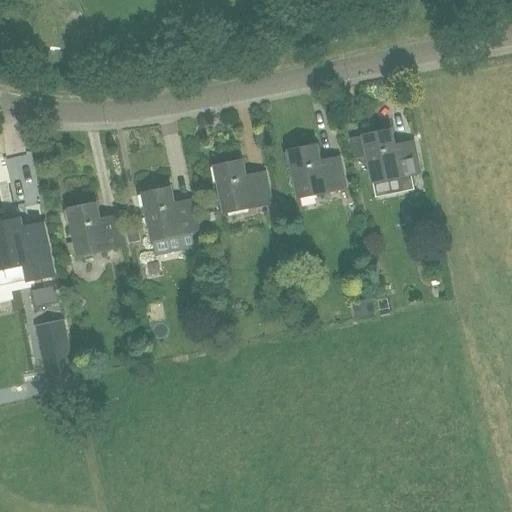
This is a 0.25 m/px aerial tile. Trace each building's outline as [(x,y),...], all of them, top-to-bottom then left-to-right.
[(395,146),(391,130),(349,138),(353,158),(367,155),(373,183),(419,174),(413,143),(395,146)] [(319,162),(315,145),(288,151),(298,199),(345,190),(339,158),(319,162)] [(245,176),(242,160),(214,166),(223,214),(270,204),(264,172),(245,176)] [(170,188),(142,194),(152,241),(192,232),(199,231),(192,200),(174,203),(170,188)] [(99,219),(96,204),(68,210),(78,257),(125,247),(118,215),(99,219)] [(0,286),(27,281),(53,276),(42,225),(22,229),(20,220),(0,223),(0,286)] [(63,322),(39,327),(50,379),(74,374),(63,322)]
